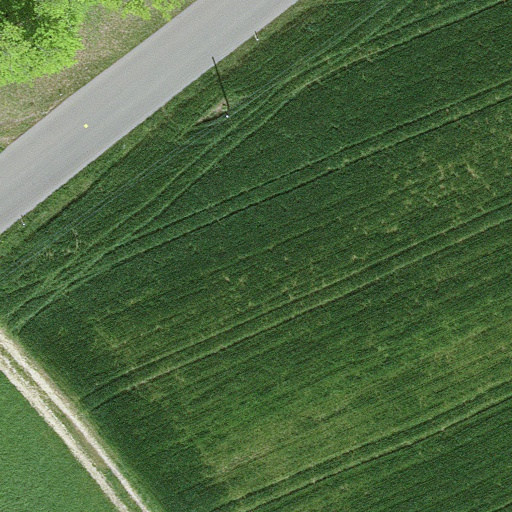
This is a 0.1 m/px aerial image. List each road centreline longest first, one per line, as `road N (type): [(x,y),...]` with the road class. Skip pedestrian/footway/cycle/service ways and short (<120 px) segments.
road 1 (tertiary): [(247,0),(0,198)]
road 2 (track): [(0,353),(133,511)]
